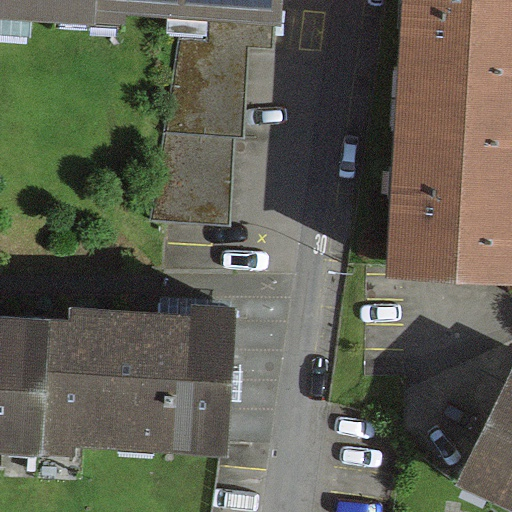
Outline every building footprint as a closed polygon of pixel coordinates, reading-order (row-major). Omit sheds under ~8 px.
[(0,0),(0,24),(76,30),(77,0),(0,0)] [(77,0),(76,30),(114,32),(115,24),(272,35),(274,0),(77,0)] [(511,0),(393,0),(387,106),(511,113),(511,0)] [(511,142),(511,113),(387,106),(376,287),(504,295),(506,261),(511,260),(511,143),(511,142)] [(234,214),(236,134),(171,133),(169,212),(234,214)] [(0,433),(60,435),(64,298),(0,296),(0,433)] [(156,301),(64,298),(60,435),(240,441),(244,303),(156,301)] [(511,511),(511,385),(502,380),(449,484),(505,511),(511,511)]
